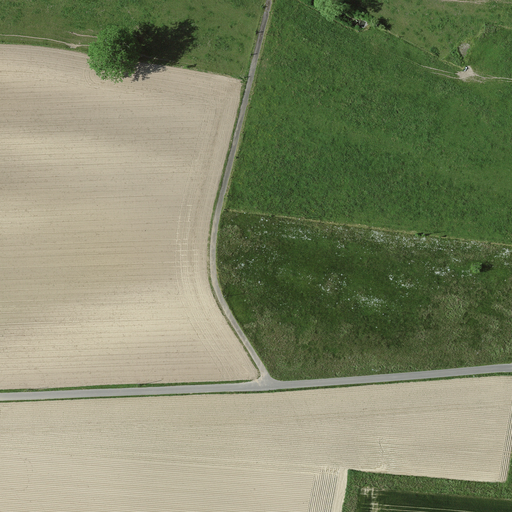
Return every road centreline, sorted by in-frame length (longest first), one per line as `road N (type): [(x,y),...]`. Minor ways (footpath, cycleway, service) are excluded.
road 1 (residential): [(0,396),(511,367)]
road 2 (track): [(269,385),(218,293),(212,263),(269,0)]
